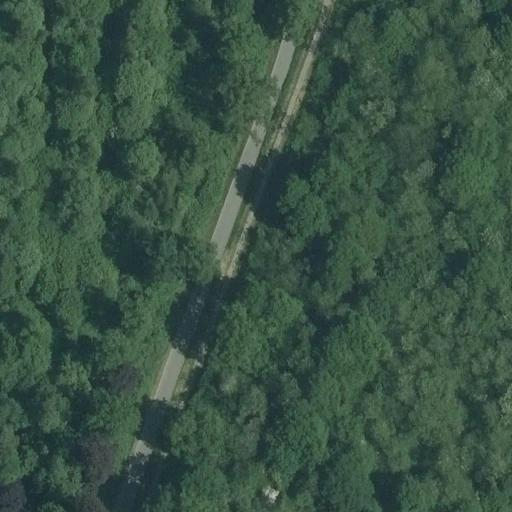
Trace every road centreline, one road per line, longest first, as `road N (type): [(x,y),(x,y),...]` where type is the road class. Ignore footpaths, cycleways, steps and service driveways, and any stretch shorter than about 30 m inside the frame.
road 1 (unclassified): [(119,511),(299,0)]
road 2 (track): [(192,378),(0,320)]
